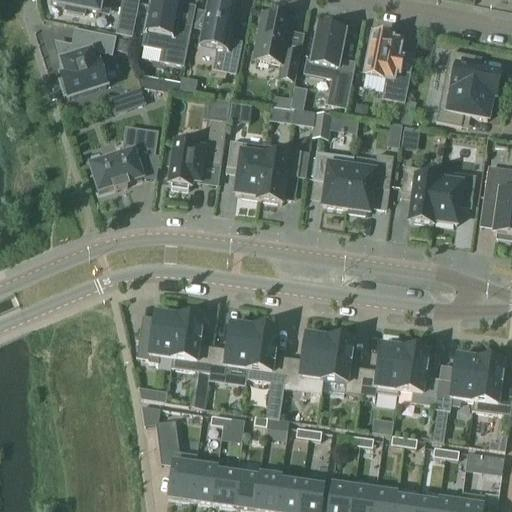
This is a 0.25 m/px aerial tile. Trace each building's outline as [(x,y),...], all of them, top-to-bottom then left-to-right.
[(44,0),(45,1),(49,2),(48,7),(64,11),(63,15),(83,19),(84,14),(97,17),(100,2),(110,4),(111,0),(44,0)] [(121,0),(114,38),(130,42),(138,3),(122,0),(121,0)] [(151,0),(142,50),(161,54),(159,66),(182,71),(190,32),(175,28),(180,3),(175,2),(175,0),(151,0)] [(235,14),(207,8),(199,52),(216,55),(212,75),(234,79),(240,48),(228,45),(235,14)] [(275,22),(262,19),(253,64),(280,70),(277,84),(293,87),(299,59),(284,56),(290,25),(288,25),(288,21),(276,19),(275,22)] [(431,42),(434,32),(410,27),(407,37),(431,42)] [(344,37),(317,32),(309,68),(306,68),(304,79),(332,84),(329,100),(346,103),(342,122),(343,122),(354,72),(352,71),(351,77),(337,74),(344,37)] [(71,51),(55,48),(61,65),(59,66),(63,79),(59,80),(61,84),(58,85),(63,101),(66,100),(67,104),(105,92),(97,68),(94,69),(89,56),(110,60),(113,43),(74,35),(71,51)] [(381,104),(403,109),(409,80),(397,78),(400,64),(396,64),(399,48),(389,47),(390,45),(372,41),(364,81),(385,85),(381,104)] [(448,57),(441,92),(494,103),(499,79),(471,74),(474,62),(448,57)] [(162,85),(160,96),(177,99),(179,88),(162,85)] [(494,104),(494,103),(441,92),(434,128),(460,133),(462,121),(486,125),(490,103),(494,104)] [(301,116),(305,95),(293,93),(289,114),(301,116)] [(144,108),(139,94),(124,99),(128,113),(144,108)] [(365,123),(367,111),(355,109),(353,121),(365,123)] [(314,119),(291,116),(289,130),(312,133),(314,119)] [(166,171),(170,171),(167,189),(170,190),(170,194),(177,195),(179,195),(186,196),(187,192),(190,193),(190,187),(199,189),(201,169),(220,172),(226,127),(206,124),(203,146),(174,142),(172,158),(168,158),(166,171)] [(97,198),(113,193),(113,195),(126,191),(125,189),(141,184),(144,162),(153,163),(157,138),(124,133),(120,161),(89,171),(97,198)] [(379,133),(375,155),(388,157),(392,135),(379,133)] [(417,146),(418,135),(402,133),(401,144),(417,146)] [(439,139),(435,157),(467,163),(471,145),(439,139)] [(256,206),(257,206),(263,161),(262,161),(241,158),(242,149),(229,147),(225,173),(237,174),(233,198),(240,199),(240,203),(256,205),(256,206)] [(296,183),(300,157),(287,155),(286,164),(263,161),(257,206),(281,209),(285,181),(296,183)] [(329,161),(316,160),(312,185),(324,187),(321,211),(344,214),(350,174),(328,171),(329,161)] [(372,177),(350,174),(344,214),(348,215),(347,218),(364,221),(364,217),(368,218),(372,194),(387,196),(392,162),(375,160),(372,177)] [(407,227),(431,230),(437,185),(415,182),(416,174),(403,172),(399,198),(411,199),(407,227)] [(511,185),(511,176),(488,173),(483,205),(497,207),(492,239),(496,239),(495,244),(511,246),(511,242),(511,241),(511,198),(510,198),(511,185)] [(471,207),(474,182),(461,180),(460,189),(438,186),(437,185),(431,230),(432,231),(433,227),(455,230),(459,206),(471,207)] [(159,363),(171,365),(178,322),(154,319),(151,342),(139,340),(135,364),(148,366),(147,368),(158,370),(159,363)] [(201,326),(178,322),(171,365),(170,374),(208,380),(212,353),(198,351),(201,326)] [(225,355),(212,353),(208,380),(223,382),(224,372),(246,376),(244,385),(245,385),(253,333),(229,330),(225,355)] [(277,337),(253,333),(245,385),(283,391),(287,364),(273,362),(277,337)] [(301,366),(287,364),(283,391),(298,393),(299,383),(322,386),(328,344),(304,340),(301,366)] [(322,386),(320,398),(342,401),(343,399),(358,401),(362,375),(348,373),(352,347),(328,344),(322,386)] [(376,377),(362,375),(358,401),(374,403),(374,398),(397,402),(403,354),(379,351),(376,377)] [(403,354),(397,402),(398,397),(411,399),(410,408),(433,412),(432,416),(433,416),(437,385),(423,383),(427,358),(403,354)] [(437,385),(433,416),(448,418),(449,410),(457,411),(458,405),(472,407),(470,417),(471,417),(478,365),(455,362),(451,387),(437,385)] [(502,368),(478,365),(471,417),(509,422),(511,398),(511,395),(499,394),(502,368)] [(150,396),(137,394),(139,405),(149,406),(150,396)] [(203,415),(205,401),(192,399),(190,413),(203,415)] [(210,422),(209,431),(221,433),(222,424),(210,422)] [(254,423),(253,431),(265,433),(266,424),(254,423)] [(235,426),(222,424),(221,433),(234,434),(235,426)] [(278,426),(266,424),(265,433),(277,435),(278,426)] [(189,508),(195,461),(178,458),(174,427),(154,429),(159,471),(160,471),(160,469),(171,471),(166,505),(189,508)] [(296,434),(295,443),(307,445),(308,436),(296,434)] [(320,438),(308,436),(307,445),(319,447),(320,438)] [(347,442),(346,450),(358,452),(360,444),(347,442)] [(391,442),(390,451),(402,452),(403,444),(391,442)] [(372,445),(360,444),(358,452),(371,454),(372,445)] [(416,446),(403,444),(402,452),(414,454),(416,446)] [(433,454),(432,463),(444,464),(445,456),(433,454)] [(457,457),(445,456),(444,464),(456,466),(457,457)] [(467,459),(465,471),(481,474),(483,461),(467,459)] [(196,461),(195,461),(189,508),(210,511),(215,473),(195,470),(196,461)] [(215,473),(210,511),(215,511),(231,511),(237,476),(237,473),(216,470),(215,473)] [(253,511),(258,480),(237,476),(231,511),(253,511)] [(275,511),(280,483),(258,480),(253,511),(275,511)] [(300,490),(297,511),(320,511),(323,494),(324,484),(302,481),(300,490)] [(280,483),(275,511),(297,511),(300,490),(279,487),(280,483)] [(330,490),(327,511),(349,511),(353,493),(330,490)] [(371,511),(374,496),(353,493),(349,511),(371,511)] [(393,511),(395,499),(374,496),(371,511),(393,511)] [(396,499),(395,499),(393,511),(415,511),(416,507),(395,504),(396,499)] [(459,508),(438,505),(437,511),(458,511),(461,499),(460,499),(459,508)] [(461,499),(458,511),(481,511),(483,502),(461,499)]
